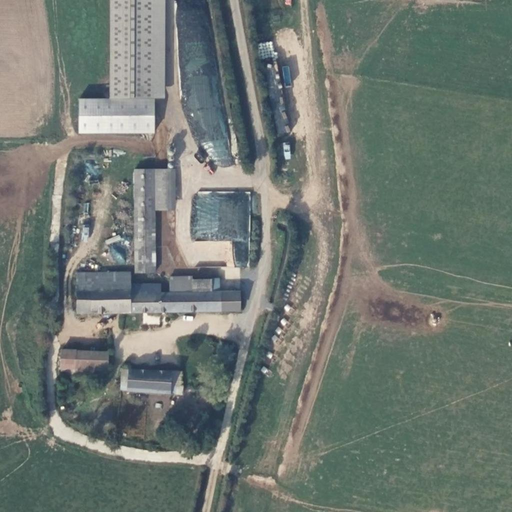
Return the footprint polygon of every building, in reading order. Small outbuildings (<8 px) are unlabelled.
[(74,133),(151,134),(151,0),(108,0),(108,101),(74,100),(74,133)] [(228,165),(221,90),(211,91),(209,74),(190,76),(200,168),(228,165)] [(162,171),(129,171),(129,273),(149,273),(149,209),(162,209),(162,171)] [(249,266),(250,192),(195,191),(194,252),(199,252),(199,241),(233,242),(232,266),(249,266)] [(127,223),(100,223),(100,252),(127,252),(127,223)] [(124,273),(70,274),(71,315),(236,313),(235,294),(210,295),(210,283),(193,284),(193,280),(170,280),(171,295),(154,295),(154,286),(124,287),(124,273)] [(102,353),(56,351),(55,369),(102,371),(102,353)] [(174,372),(116,369),(115,382),(120,382),(120,393),(177,397),(177,388),(173,388),(174,372)]
